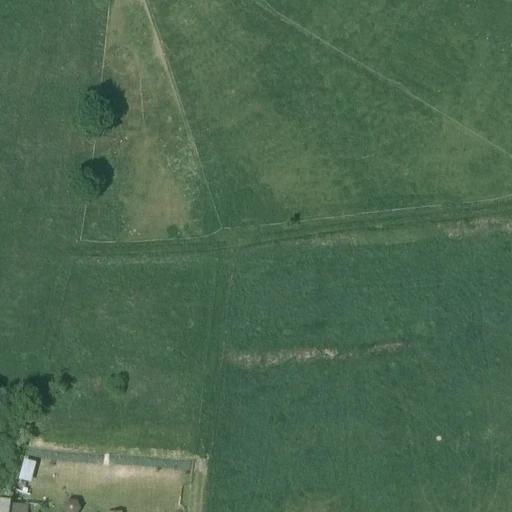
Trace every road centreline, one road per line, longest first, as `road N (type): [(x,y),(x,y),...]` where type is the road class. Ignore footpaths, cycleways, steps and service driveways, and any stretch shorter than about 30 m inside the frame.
road 1 (track): [(511,209),(228,245),(76,253)]
road 2 (track): [(228,245),(201,511)]
